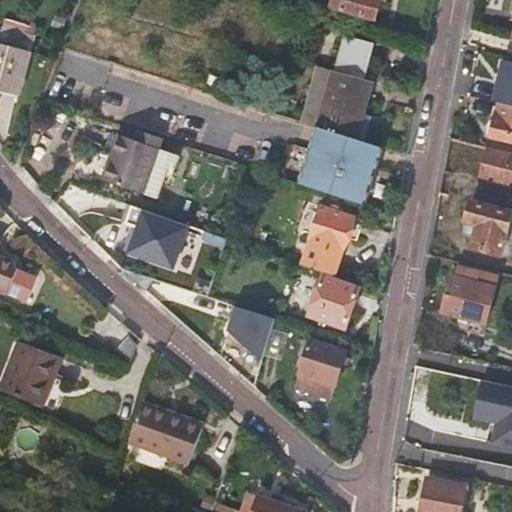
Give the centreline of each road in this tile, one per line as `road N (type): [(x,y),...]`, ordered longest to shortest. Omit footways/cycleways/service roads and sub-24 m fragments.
road 1 (tertiary): [(368,492),(456,0)]
road 2 (residential): [(368,492),(312,463),(173,343),(0,173)]
